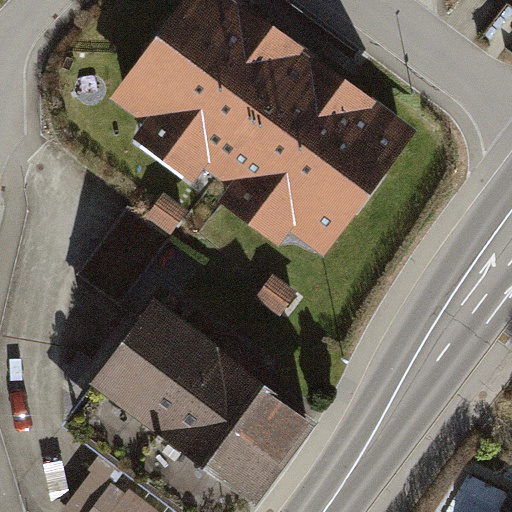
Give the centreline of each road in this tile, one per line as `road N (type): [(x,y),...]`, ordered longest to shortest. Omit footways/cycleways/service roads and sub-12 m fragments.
road 1 (secondary): [(321,511),(511,245)]
road 2 (residential): [(511,108),(360,0)]
